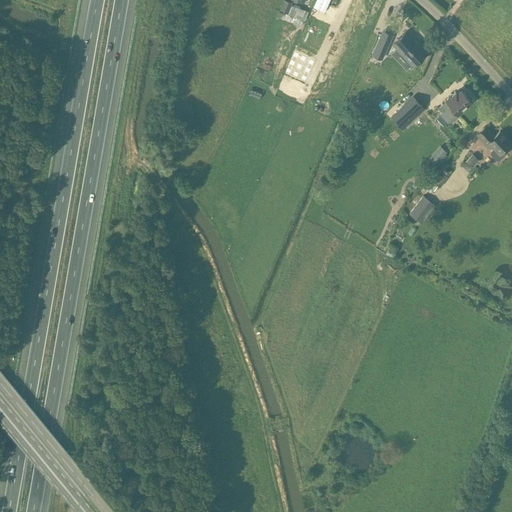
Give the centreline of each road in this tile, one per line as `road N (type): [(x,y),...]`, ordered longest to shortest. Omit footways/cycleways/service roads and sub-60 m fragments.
road 1 (motorway): [(97,0),(3,511)]
road 2 (motorway): [(33,511),(121,0)]
road 3 (unclassified): [(105,511),(0,383)]
road 4 (secondary): [(84,511),(0,409)]
road 5 (unclassified): [(511,94),(422,0)]
